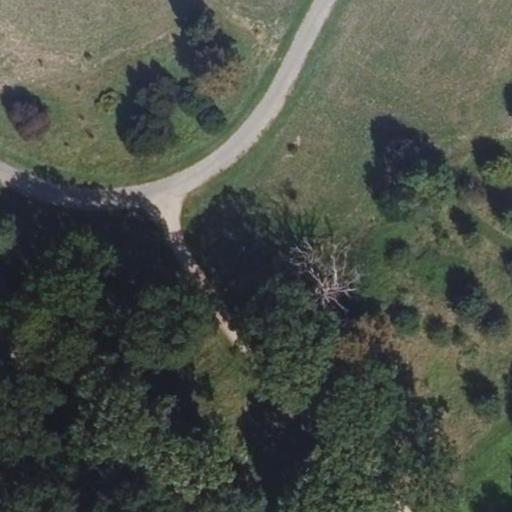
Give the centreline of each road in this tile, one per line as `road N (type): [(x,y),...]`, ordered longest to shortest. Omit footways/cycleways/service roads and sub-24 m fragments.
road 1 (track): [(197,191),(228,295),(274,377),(391,511)]
road 2 (track): [(101,202),(39,260),(0,325)]
road 3 (track): [(511,147),(461,192),(471,222),(511,242)]
road 4 (track): [(511,419),(447,490),(410,511)]
